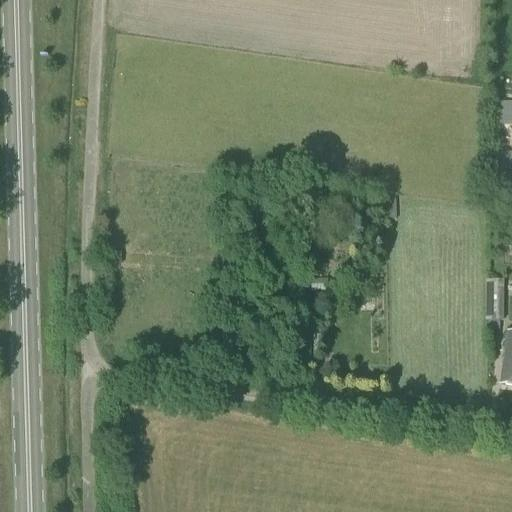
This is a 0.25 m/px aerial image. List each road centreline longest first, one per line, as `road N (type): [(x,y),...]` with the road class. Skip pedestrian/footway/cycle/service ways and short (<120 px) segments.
road 1 (primary): [(14,0),(29,511)]
road 2 (unclassified): [(511,433),(87,377)]
road 3 (unclassified): [(87,377),(99,0)]
road 4 (unclassified): [(87,377),(90,511)]
